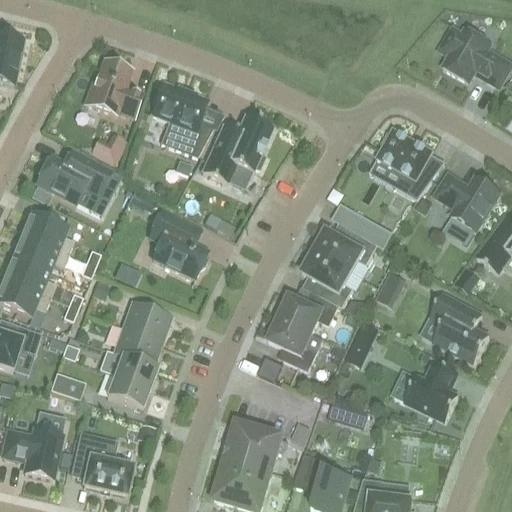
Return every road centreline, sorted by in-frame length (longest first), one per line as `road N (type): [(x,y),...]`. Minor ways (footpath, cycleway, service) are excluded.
road 1 (residential): [(352,129),(278,258),(177,511)]
road 2 (residential): [(352,129),(239,75),(86,23)]
road 3 (residential): [(511,162),(404,100),(378,106),(352,129)]
road 4 (residential): [(86,23),(0,181)]
road 5 (residential): [(452,511),(511,380)]
